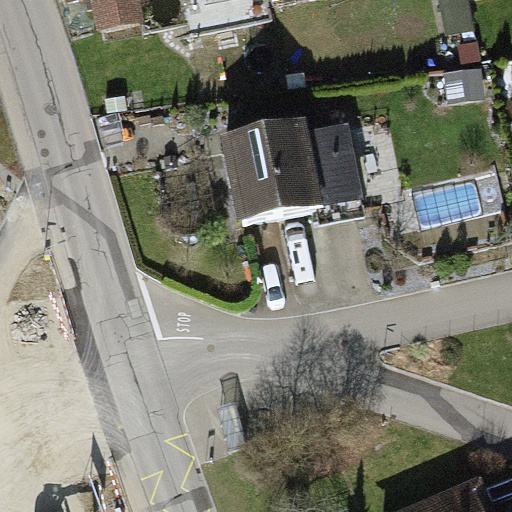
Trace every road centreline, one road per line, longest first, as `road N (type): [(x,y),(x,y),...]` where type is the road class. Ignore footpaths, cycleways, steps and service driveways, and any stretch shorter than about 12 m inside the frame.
road 1 (tertiary): [(20,0),(125,342)]
road 2 (residential): [(281,355),(511,434)]
road 3 (residential): [(511,303),(281,355)]
road 4 (tertiary): [(125,342),(186,511)]
road 5 (unknown): [(125,342),(0,446)]
road 6 (residential): [(281,355),(158,338),(125,342)]
